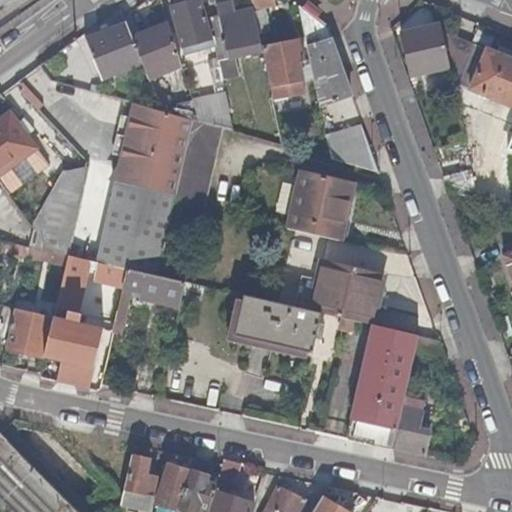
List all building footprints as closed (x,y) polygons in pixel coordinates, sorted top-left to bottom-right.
[(210,22),(205,0),(192,0),(194,5),(173,11),(184,50),(195,46),(196,51),(215,46),(210,22)] [(250,0),(253,12),(254,13),(276,9),(273,0),(250,0)] [(219,20),(210,22),(215,46),(223,84),(241,79),(237,59),(262,54),(262,51),(254,13),(253,12),(236,16),(233,4),(217,8),(219,20)] [(300,10),(321,110),(352,100),(327,32),(300,10)] [(133,44),(126,26),(86,42),(101,81),(142,65),(133,44)] [(442,33),(441,28),(402,36),(411,78),(450,69),(442,33)] [(170,29),(133,44),(142,65),(148,82),(181,68),(170,29)] [(475,47),(442,33),(450,69),(451,76),(462,80),(475,47)] [(299,45),(262,51),(262,54),(270,90),(302,83),(299,65),(303,64),(299,45)] [(470,92),(486,52),(475,47),(462,80),(451,76),(453,85),(470,92)] [(511,62),(486,52),(470,92),(511,108),(511,62)] [(199,125),(192,104),(179,108),(182,120),(194,123),(199,125)] [(182,120),(134,106),(131,120),(122,160),(120,170),(111,181),(116,185),(98,266),(127,273),(159,280),(175,206),(194,123),(182,120)] [(12,116),(0,124),(0,177),(37,151),(12,116)] [(122,160),(131,120),(121,118),(112,158),(122,160)] [(205,212),(223,131),(199,125),(194,123),(175,206),(205,212)] [(360,128),(326,139),(331,162),(373,174),(360,128)] [(67,259),(88,165),(67,170),(33,230),(35,231),(30,250),(67,259)] [(472,173),(444,180),(449,195),(478,203),(472,173)] [(356,186),(302,174),(289,231),(343,243),(356,186)] [(0,243),(0,265),(5,267),(9,255),(28,260),(30,250),(0,243)] [(67,259),(30,250),(28,260),(67,270),(69,259),(67,259)] [(511,250),(503,254),(511,280),(511,250)] [(95,284),(123,291),(127,273),(98,266),(69,259),(67,270),(54,322),(46,360),(63,364),(58,384),(90,391),(104,332),(68,324),(71,308),(76,309),(84,273),(97,275),(95,284)] [(324,263),(312,314),(323,317),(342,321),(362,326),(372,328),(383,277),(324,263)] [(118,314),(118,316),(127,318),(133,293),(143,296),(142,302),(180,312),(186,286),(159,280),(127,273),(123,291),(118,314)] [(312,314),(244,299),(235,337),(314,355),(323,317),(312,314)] [(0,337),(9,340),(15,313),(15,312),(0,307),(0,337)] [(118,316),(118,314),(109,312),(106,325),(115,327),(118,316)] [(46,360),(54,322),(15,313),(9,340),(6,350),(46,360)] [(362,326),(342,321),(340,331),(360,336),(362,326)] [(415,358),(419,338),(374,328),(349,442),(395,451),(406,399),(415,358)] [(440,343),(419,338),(415,358),(448,365),(440,343)] [(425,403),(406,399),(395,451),(426,458),(431,433),(420,431),(425,403)] [(150,461),(133,457),(122,506),(151,511),(155,497),(154,497),(157,479),(147,477),(150,461)] [(178,511),(179,511),(191,473),(169,467),(156,505),(176,511),(178,511)] [(210,478),(191,472),(191,473),(179,511),(181,511),(207,511),(214,492),(216,485),(208,483),(210,478)] [(305,503),(276,488),(264,511),(301,511),(306,503),(305,503)] [(252,511),(255,505),(214,492),(207,511),(252,511)] [(314,511),(321,501),(310,494),(305,503),(306,503),(301,511),(314,511)] [(342,511),(322,499),(321,501),(314,511),(342,511)]
